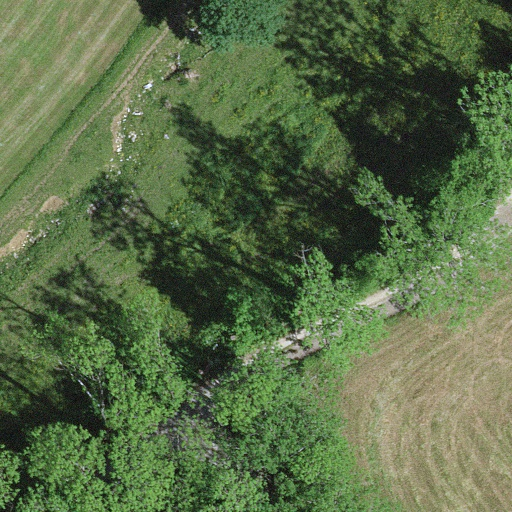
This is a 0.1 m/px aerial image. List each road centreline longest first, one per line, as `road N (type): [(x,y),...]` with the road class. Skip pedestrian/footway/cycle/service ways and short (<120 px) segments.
road 1 (unknown): [(165,457),(190,431),(434,284),(511,217)]
road 2 (unclassified): [(261,511),(229,478),(165,457),(75,511)]
